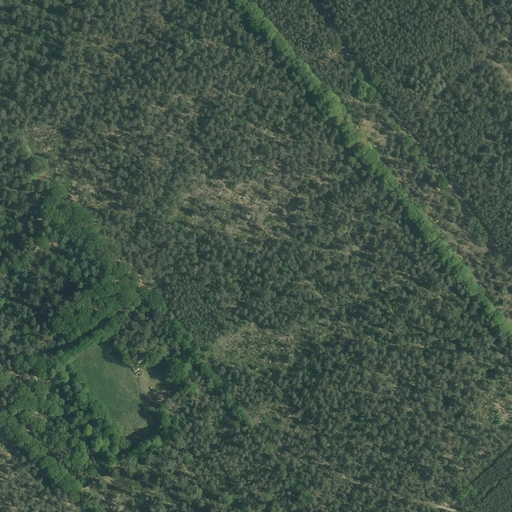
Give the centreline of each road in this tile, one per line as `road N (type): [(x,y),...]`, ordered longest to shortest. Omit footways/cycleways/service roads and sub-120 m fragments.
road 1 (track): [(457,511),(343,477),(246,433),(186,379),(80,242),(0,175)]
road 2 (track): [(470,483),(253,215),(138,312)]
road 3 (track): [(511,267),(311,0)]
road 4 (track): [(84,511),(0,425)]
